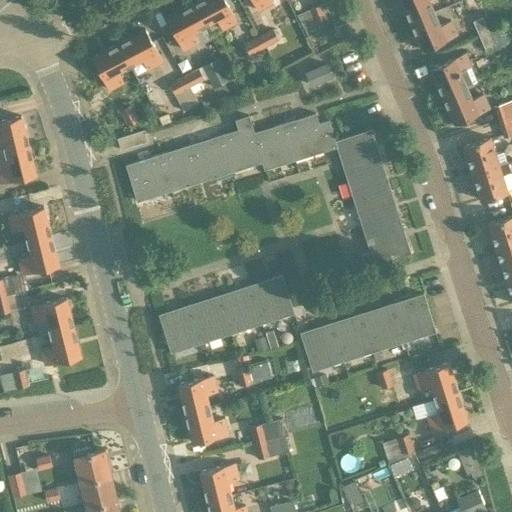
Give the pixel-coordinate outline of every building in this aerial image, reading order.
[(196,0),(192,2),(204,24),(216,17),(221,28),(236,20),(225,0),(196,0)] [(270,0),(252,0),(257,9),(271,1),(270,0)] [(401,0),(410,21),(435,10),(429,0),(401,0)] [(192,30),(204,24),(192,2),(166,16),(183,49),(198,41),(192,30)] [(317,22),(327,18),(320,3),(308,7),(309,8),(296,14),(307,35),(321,30),(317,22)] [(440,24),(435,10),(410,21),(422,48),(457,33),(451,19),(440,24)] [(482,15),(472,20),(478,34),(488,30),(482,15)] [(488,30),(495,46),(506,41),(499,25),(488,30)] [(258,35),(262,44),(277,36),(272,27),(258,35)] [(118,42),(129,64),(141,57),(147,68),(162,60),(145,28),(118,42)] [(485,50),(495,46),(488,30),(478,34),(485,50)] [(249,52),(262,44),(258,35),(244,43),(249,52)] [(117,70),(129,64),(118,42),(91,56),(108,88),(123,81),(117,70)] [(443,95),(467,84),(461,71),(471,66),(465,52),(430,67),(443,95)] [(217,56),(202,64),(209,77),(213,86),(229,78),(217,56)] [(310,85),(331,77),(325,64),(305,72),(310,85)] [(183,74),(189,85),(203,78),(198,66),(183,74)] [(189,85),(183,74),(168,82),(174,93),(189,85)] [(472,98),(467,84),(443,95),(455,123),(489,108),(483,93),(472,98)] [(511,97),(493,104),(498,120),(511,115),(511,97)] [(128,103),(119,108),(128,123),(137,118),(128,103)] [(314,113),(284,123),(296,160),(326,150),(322,136),(332,133),(328,119),(317,123),(314,113)] [(5,149),(28,144),(21,115),(0,119),(0,135),(1,135),(5,149)] [(511,115),(498,120),(504,136),(511,133),(511,115)] [(238,129),(218,136),(229,172),(261,162),(256,147),(258,147),(254,132),(249,116),(235,120),(238,129)] [(284,123),(254,132),(258,147),(256,147),(261,162),(263,170),(296,160),(284,123)] [(144,128),(117,137),(121,149),(147,141),(144,128)] [(336,147),(344,172),(380,161),(370,129),(334,141),(332,133),(322,136),(326,150),(336,147)] [(218,136),(187,145),(199,181),(229,172),(218,136)] [(472,172),(499,163),(490,136),(463,145),(472,172)] [(35,173),(28,144),(5,149),(8,162),(0,164),(0,179),(0,181),(35,173)] [(187,145),(157,155),(168,191),(199,181),(187,145)] [(137,201),(168,191),(157,155),(125,165),(137,201)] [(344,172),(353,203),(390,191),(380,161),(344,172)] [(507,161),(499,163),(472,172),(481,199),(507,191),(501,172),(510,170),(507,161)] [(353,203),(363,234),(400,222),(390,191),(353,203)] [(27,240),(50,234),(43,205),(8,214),(12,229),(24,226),(27,240)] [(497,250),(511,244),(511,214),(488,222),(497,250)] [(410,254),(400,222),(363,234),(369,252),(359,255),(364,268),(410,254)] [(50,234),(27,240),(30,253),(19,256),(23,272),(57,263),(50,234)] [(511,244),(497,250),(505,276),(511,274),(511,244)] [(0,294),(7,293),(27,288),(23,272),(0,277),(0,294)] [(251,285),(263,323),(294,313),(282,275),(251,285)] [(251,285),(220,294),(232,333),(263,323),(251,285)] [(392,302),(405,341),(436,332),(424,292),(392,302)] [(7,293),(0,294),(0,312),(11,309),(7,293)] [(220,294),(190,304),(202,342),(232,333),(220,294)] [(38,333),(49,330),(73,324),(65,296),(31,305),(38,333)] [(392,302),(362,311),(374,351),(405,341),(392,302)] [(171,352),(202,342),(190,304),(159,314),(171,352)] [(362,311),(331,321),(344,361),(374,351),(362,311)] [(312,370),(344,361),(331,321),(300,331),(312,370)] [(73,324),(49,330),(52,344),(42,347),(46,363),(80,355),(73,324)] [(272,328),(264,331),(269,347),(277,344),(272,328)] [(253,338),(257,349),(267,346),(264,335),(253,338)] [(415,369),(426,368),(424,353),(413,354),(415,369)] [(413,368),(410,359),(364,375),(369,391),(394,383),(391,376),(413,368)] [(210,361),(182,372),(185,381),(213,371),(210,361)] [(434,398),(458,391),(448,362),(414,373),(419,389),(430,385),(434,398)] [(246,366),(235,368),(239,384),(250,382),(246,366)] [(0,373),(0,389),(30,383),(26,368),(0,373)] [(185,412),(209,406),(206,393),(217,390),(213,374),(178,383),(185,412)] [(312,377),(315,386),(323,383),(320,375),(312,377)] [(467,420),(458,391),(434,398),(439,412),(427,415),(432,431),(467,420)] [(300,415),(292,417),(294,426),(320,418),(316,404),(298,409),(300,415)] [(213,419),(209,406),(185,412),(193,441),(227,433),(223,416),(213,419)] [(249,425),(253,441),(284,433),(280,418),(249,425)] [(382,440),(390,463),(415,452),(409,432),(382,440)] [(284,433),(253,441),(257,457),(288,450),(284,433)] [(90,444),(71,449),(79,481),(110,473),(104,448),(92,451),(90,444)] [(427,447),(417,451),(419,456),(429,452),(427,447)] [(474,478),(482,475),(482,474),(471,447),(458,452),(467,473),(471,472),(474,478)] [(48,454),(35,458),(37,467),(50,464),(48,454)] [(403,457),(389,463),(393,475),(408,469),(403,457)] [(207,500),(230,494),(227,481),(239,478),(234,462),(199,471),(207,500)] [(12,495),(22,492),(26,492),(21,471),(7,474),(12,495)] [(79,481),(85,506),(116,499),(110,473),(79,481)] [(363,499),(353,479),(342,484),(352,505),(363,499)] [(58,496),(55,486),(43,490),(45,499),(58,496)] [(448,511),(476,511),(485,509),(477,491),(459,499),(462,506),(448,511)] [(234,507),(230,494),(207,500),(209,511),(246,511),(245,504),(234,507)] [(85,506),(86,511),(119,511),(116,499),(85,506)] [(269,505),(271,511),(294,511),(292,500),(269,505)]
